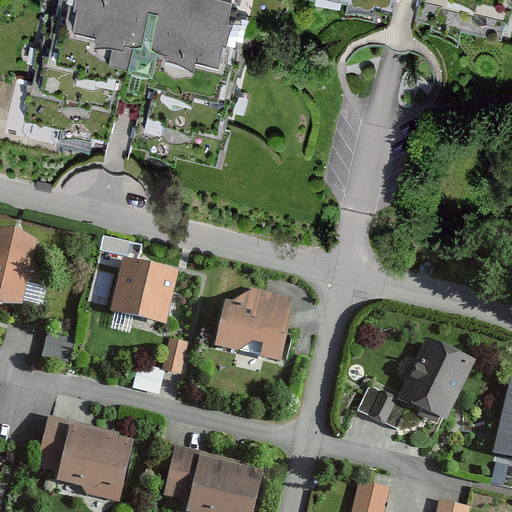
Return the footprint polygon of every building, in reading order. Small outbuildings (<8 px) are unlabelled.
[(231,11),(233,0),(74,0),(63,52),(47,49),(40,81),(32,79),(25,113),(110,132),(126,56),(156,62),(140,139),(229,158),(238,118),(224,115),(233,75),(223,72),(236,12),(231,11)] [(511,0),(369,0),(396,6),(396,0),(428,0),(425,13),(511,31),(511,0)] [(0,308),(4,310),(28,310),(41,246),(21,234),(0,234),(0,308)] [(181,277),(126,265),(115,315),(170,327),(181,277)] [(254,293),(240,306),(229,303),(220,352),(284,365),(297,302),(254,293)] [(452,423),(479,365),(431,343),(404,401),(452,423)] [(188,348),(170,344),(164,375),(182,379),(188,348)] [(399,403),(371,390),(360,415),(389,427),(399,403)] [(511,408),(500,459),(511,462),(511,408)] [(116,442),(118,434),(51,420),(40,471),(65,476),(63,485),(87,490),(85,496),(123,503),(135,446),(116,442)] [(211,458),(179,451),(168,502),(196,508),(194,511),(262,511),(270,478),(210,464),(211,458)] [(388,511),(392,491),(360,486),(355,511),(388,511)]
